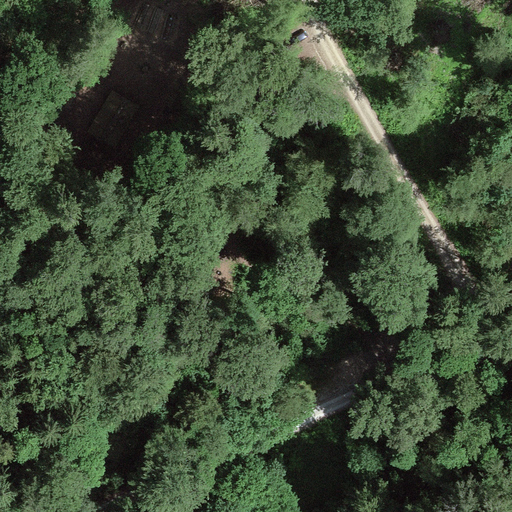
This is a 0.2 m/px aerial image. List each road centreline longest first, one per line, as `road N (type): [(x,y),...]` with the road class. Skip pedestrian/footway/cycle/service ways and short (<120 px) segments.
road 1 (track): [(95,511),(493,333)]
road 2 (track): [(493,333),(319,15)]
